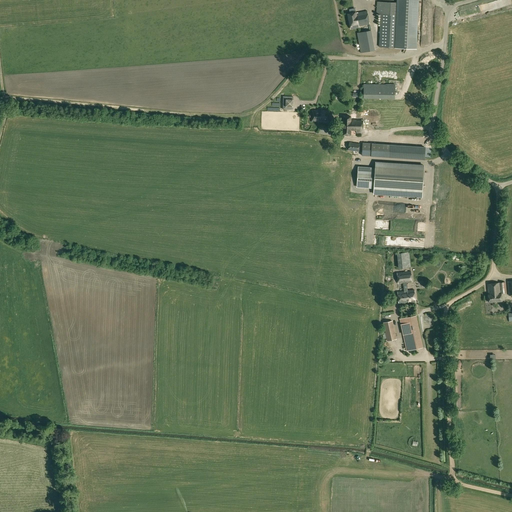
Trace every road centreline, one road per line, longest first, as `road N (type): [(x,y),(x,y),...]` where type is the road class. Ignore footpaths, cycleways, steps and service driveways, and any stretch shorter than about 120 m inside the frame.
road 1 (track): [(2,97),(238,115),(257,110),(311,57),(390,58),(444,42)]
road 2 (track): [(444,305),(451,476),(511,496)]
road 3 (unclassified): [(498,185),(456,160),(432,125),(447,13),(472,0)]
road 4 (unclassified): [(444,305),(488,279),(498,185)]
